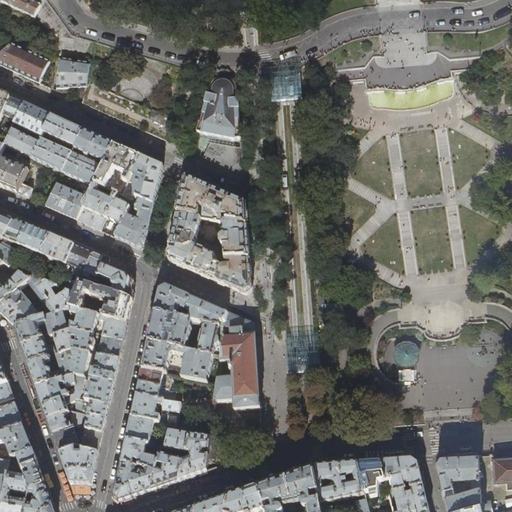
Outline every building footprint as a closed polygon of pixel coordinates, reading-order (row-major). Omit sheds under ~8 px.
[(0,0),(0,57),(1,54),(0,53),(0,1),(35,18),(41,6),(33,3),(33,0),(34,0),(43,2),(44,3),(44,0),(0,0)] [(39,84),(48,63),(10,45),(1,54),(0,57),(0,66),(6,69),(22,76),(36,82),(39,84)] [(56,56),(53,90),(62,93),(85,90),(87,82),(90,62),(56,56)] [(301,71),(268,73),(270,96),(273,96),(280,95),(287,95),(294,94),(301,94),(303,94),(301,71)] [(200,124),(198,134),(208,137),(208,136),(231,141),(231,142),(242,141),(242,130),(241,130),(240,120),(239,110),(240,110),(240,100),(238,100),(238,93),(238,90),(237,87),(236,85),(233,82),(230,80),(227,79),(224,78),(220,79),(218,79),(215,81),(212,83),(210,87),(209,96),(208,95),(205,105),(206,105),(201,125),(200,124)] [(175,123),(87,82),(85,90),(83,104),(94,109),(124,122),(156,137),(170,143),(175,123)] [(0,125),(5,113),(11,99),(0,94),(0,93),(0,125)] [(11,99),(5,113),(18,120),(25,105),(18,101),(11,99)] [(176,101),(168,99),(166,107),(174,110),(176,101)] [(7,144),(6,147),(64,173),(73,154),(43,140),(46,134),(76,147),(84,131),(68,124),(39,111),(25,105),(18,120),(16,125),(43,138),(40,144),(13,131),(11,136),(7,144)] [(11,136),(0,131),(0,140),(7,144),(11,136)] [(88,157),(89,155),(106,163),(115,145),(98,138),(84,131),(76,147),(75,149),(86,154),(85,156),(88,157)] [(238,174),(244,169),(242,141),(231,142),(231,141),(208,136),(208,137),(198,134),(193,153),(213,163),(238,174)] [(127,175),(124,182),(128,184),(128,183),(132,175),(141,157),(128,152),(115,145),(106,163),(104,168),(96,184),(100,186),(105,188),(109,179),(110,179),(115,170),(127,175)] [(73,154),(64,173),(94,187),(96,184),(104,168),(73,154)] [(128,184),(123,196),(134,201),(135,198),(140,200),(156,204),(159,188),(164,168),(151,162),(141,157),(132,175),(136,177),(133,186),(128,183),(128,184)] [(0,186),(3,188),(18,195),(19,194),(29,199),(34,190),(23,185),(29,170),(1,158),(0,159),(0,186)] [(184,194),(178,215),(201,219),(202,212),(202,211),(202,208),(205,208),(207,209),(206,212),(214,216),(215,214),(221,217),(221,220),(225,220),(226,218),(230,218),(229,224),(248,227),(247,215),(246,205),(215,191),(187,178),(184,194)] [(103,195),(97,193),(100,186),(96,184),(94,187),(88,199),(77,221),(90,227),(102,232),(116,201),(119,195),(114,192),(111,199),(108,198),(109,196),(104,193),(103,195)] [(58,185),(47,208),(60,213),(77,221),(88,199),(77,194),(78,191),(76,190),(75,193),(58,185)] [(141,250),(146,245),(147,241),(149,230),(151,222),(156,204),(140,200),(136,208),(136,212),(142,215),(140,222),(127,217),(122,226),(116,239),(130,245),(141,250)] [(112,237),(119,225),(122,226),(127,217),(131,208),(125,205),(126,204),(122,202),(121,204),(116,201),(102,232),(107,234),(112,237)] [(5,239),(15,223),(2,217),(0,215),(0,247),(1,246),(5,239)] [(172,263),(173,264),(196,274),(232,290),(247,296),(253,292),(252,279),(249,244),(248,227),(229,224),(201,219),(178,215),(174,232),(169,256),(172,263)] [(21,223),(17,220),(15,223),(5,239),(20,246),(28,226),(21,223)] [(43,256),(51,236),(38,230),(28,226),(20,246),(43,256)] [(67,265),(75,247),(65,242),(51,236),(43,256),(67,266),(67,265)] [(5,245),(4,247),(1,246),(0,247),(0,259),(5,264),(10,268),(17,252),(5,245)] [(84,278),(94,255),(83,250),(75,247),(67,265),(73,267),(74,272),(71,279),(67,281),(69,286),(66,291),(67,292),(76,296),(81,285),(84,278)] [(99,275),(106,260),(100,258),(94,255),(84,278),(89,280),(91,277),(97,279),(99,275)] [(0,282),(0,268),(5,264),(0,259),(0,306),(20,291),(28,284),(31,282),(20,275),(6,290),(2,287),(4,285),(0,282)] [(110,265),(111,263),(106,260),(99,275),(114,282),(113,285),(113,286),(114,287),(114,288),(113,294),(133,300),(135,294),(132,294),(135,283),(132,278),(130,274),(117,268),(110,265)] [(26,268),(20,275),(31,282),(33,276),(34,274),(26,268)] [(52,291),(58,287),(33,276),(31,282),(28,284),(54,315),(70,309),(71,309),(76,296),(67,292),(57,299),(52,291)] [(100,318),(128,325),(131,313),(133,300),(113,294),(81,285),(76,296),(71,309),(82,312),(84,304),(83,304),(86,295),(91,297),(90,298),(106,303),(108,302),(111,303),(112,305),(111,310),(106,309),(105,315),(101,314),(100,318)] [(179,319),(182,311),(187,312),(191,298),(181,294),(168,288),(161,291),(159,302),(156,314),(172,318),(178,319),(179,319)] [(16,328),(43,319),(20,291),(0,306),(0,312),(4,316),(7,320),(16,328)] [(220,329),(222,323),(227,324),(229,315),(209,307),(191,298),(187,312),(192,317),(191,320),(189,317),(186,316),(185,321),(201,325),(203,320),(208,321),(207,326),(220,329)] [(64,317),(71,315),(70,309),(54,315),(43,319),(16,328),(20,338),(23,347),(50,338),(54,337),(69,332),(64,317)] [(94,336),(98,317),(82,312),(71,309),(70,309),(71,315),(79,317),(77,327),(72,326),(72,327),(72,331),(94,336)] [(219,340),(218,339),(220,329),(207,326),(201,325),(185,321),(179,319),(178,319),(175,330),(170,329),(172,318),(156,314),(153,327),(149,343),(166,347),(168,336),(174,338),(171,348),(187,352),(193,325),(205,328),(199,354),(214,358),(216,347),(217,347),(218,347),(219,346),(220,345),(220,344),(220,343),(220,341),(219,341),(219,340)] [(209,456),(207,473),(212,471),(219,408),(236,407),(236,412),(261,410),(258,364),(257,358),(257,354),(256,343),(255,326),(229,315),(227,324),(224,348),(223,360),(220,380),(219,386),(212,438),(210,451),(209,456)] [(103,338),(124,343),(126,334),(128,325),(100,318),(100,322),(106,324),(103,338)] [(73,344),(72,339),(72,331),(69,332),(54,337),(58,349),(57,350),(59,356),(73,352),(73,351),(73,344)] [(96,342),(93,341),(94,336),(72,331),(72,339),(79,341),(78,344),(81,344),(80,346),(73,344),(73,351),(90,355),(91,350),(94,350),(96,342)] [(289,335),(287,336),(287,342),(289,364),(305,363),(321,362),(319,333),(317,333),(310,334),(303,334),(296,335),(289,335)] [(51,341),(50,338),(23,347),(27,358),(29,365),(50,359),(55,357),(54,352),(56,352),(54,345),(48,347),(46,343),(51,341)] [(99,356),(120,361),(122,351),(124,343),(103,338),(99,356)] [(220,380),(210,378),(214,358),(199,354),(187,352),(171,348),(166,347),(149,343),(147,355),(143,370),(173,377),(177,377),(178,374),(168,371),(172,357),(174,356),(179,357),(180,356),(188,358),(183,379),(219,386),(220,380)] [(399,343),(398,364),(421,365),(422,343),(399,343)] [(74,376),(85,378),(90,355),(73,351),(73,352),(74,376)] [(73,376),(74,376),(73,352),(59,356),(57,357),(61,370),(52,372),(51,371),(51,363),(50,359),(29,365),(33,377),(37,388),(73,376)] [(91,379),(114,385),(117,373),(120,361),(99,356),(96,370),(93,370),(91,379)] [(0,385),(9,383),(5,371),(5,370),(1,360),(0,360),(0,385)] [(161,389),(169,391),(173,377),(143,370),(142,376),(140,384),(160,388),(160,389),(161,389)] [(66,387),(75,384),(73,376),(37,388),(40,397),(44,407),(77,395),(76,389),(63,394),(62,391),(60,388),(60,385),(65,383),(66,387)] [(77,395),(44,407),(47,415),(49,421),(72,413),(106,421),(108,413),(112,396),(114,385),(91,379),(85,378),(74,376),(73,376),(75,384),(76,389),(77,395)] [(14,397),(9,383),(0,385),(0,404),(15,399),(14,397)] [(137,397),(158,401),(161,389),(160,389),(160,388),(140,384),(139,390),(137,397)] [(180,414),(181,406),(158,401),(137,397),(135,408),(132,418),(155,423),(160,424),(162,419),(156,418),(159,407),(163,408),(162,411),(180,414)] [(0,435),(25,427),(21,417),(17,405),(0,411),(0,423),(1,426),(0,426),(0,435)] [(87,431),(103,435),(105,428),(106,421),(72,413),(49,421),(51,427),(54,436),(74,428),(79,429),(77,417),(81,418),(90,419),(87,431)] [(148,445),(150,446),(155,423),(132,418),(130,430),(127,441),(148,445)] [(30,440),(25,427),(0,435),(0,443),(2,443),(6,444),(11,458),(15,459),(34,452),(30,440)] [(57,445),(61,454),(76,449),(77,448),(83,450),(99,453),(101,446),(103,435),(87,431),(79,429),(74,428),(54,436),(57,445)] [(180,482),(185,461),(186,453),(190,436),(170,432),(166,449),(162,448),(161,451),(159,460),(158,465),(163,466),(162,471),(157,470),(157,471),(152,492),(169,486),(180,482)] [(203,455),(204,451),(210,451),(212,438),(190,436),(186,453),(192,454),(191,455),(191,456),(191,457),(191,458),(192,459),(185,461),(180,482),(196,477),(207,473),(209,456),(203,455)] [(159,460),(145,458),(148,445),(127,441),(125,453),(122,464),(139,468),(147,469),(157,471),(157,470),(158,465),(159,460)] [(71,485),(92,486),(96,467),(99,453),(83,450),(83,454),(76,454),(76,449),(61,454),(66,469),(71,485)] [(11,458),(8,475),(22,470),(38,464),(36,460),(34,452),(15,459),(11,458)] [(481,494),(479,456),(460,457),(441,458),(437,465),(443,488),(448,511),(453,511),(482,504),(481,494)] [(0,511),(1,511),(8,475),(11,458),(8,457),(7,462),(0,461),(0,511)] [(481,494),(482,504),(483,511),(511,511),(511,458),(493,460),(495,484),(508,483),(508,491),(511,490),(511,511),(494,511),(491,499),(484,500),(483,494),(481,494)] [(398,462),(381,463),(389,494),(406,491),(411,489),(424,487),(421,474),(418,465),(412,461),(398,462)] [(362,481),(368,505),(391,500),(389,494),(381,463),(370,464),(359,465),(362,481)] [(41,474),(38,464),(22,470),(23,473),(28,471),(30,476),(25,478),(29,491),(45,486),(41,474)] [(142,495),(152,492),(157,471),(147,469),(146,474),(142,473),(141,476),(137,475),(139,468),(122,464),(119,477),(115,498),(120,502),(142,495)] [(314,468),(313,468),(321,505),(328,504),(363,497),(364,501),(356,503),(358,511),(369,511),(368,505),(362,481),(359,465),(337,466),(314,468)] [(292,475),(286,477),(292,506),(300,504),(300,503),(304,503),(304,504),(304,505),(303,506),(302,507),(303,511),(322,511),(322,510),(321,505),(313,468),(292,475)] [(25,478),(8,475),(1,511),(25,511),(27,503),(11,501),(12,494),(28,496),(29,491),(25,478)] [(278,480),(258,487),(265,511),(284,511),(284,510),(283,511),(282,510),(280,509),(280,508),(283,507),(283,508),(292,506),(286,477),(278,480)] [(54,511),(50,500),(45,486),(29,491),(28,496),(33,497),(36,504),(35,505),(34,506),(33,507),(33,508),(30,507),(31,503),(27,503),(25,511),(54,511)] [(242,493),(228,497),(229,502),(225,511),(259,511),(260,511),(265,511),(258,487),(242,493)] [(429,511),(427,502),(424,487),(411,489),(412,494),(407,496),(406,491),(389,494),(391,500),(391,502),(396,501),(399,511),(429,511)] [(225,511),(229,502),(228,497),(205,505),(197,508),(195,511),(225,511)]
